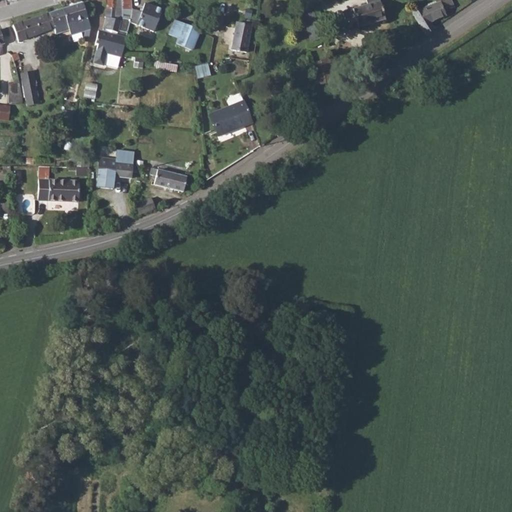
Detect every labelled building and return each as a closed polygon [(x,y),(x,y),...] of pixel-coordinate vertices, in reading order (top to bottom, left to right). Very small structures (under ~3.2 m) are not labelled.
[(107,0),(106,14),(105,19),(106,19),(115,21),(116,17),(129,20),(131,10),(122,10),(121,0),(107,0)] [(121,0),(122,10),(131,10),(131,0),(121,0)] [(450,0),(443,0),(412,13),(425,35),(434,29),(429,23),(445,16),(443,12),(454,7),(450,0)] [(378,2),(342,12),(348,31),(384,20),(378,2)] [(82,3),(50,14),(54,27),(67,23),(70,32),(72,37),(84,33),(84,38),(88,39),(90,30),(82,3)] [(141,14),(131,10),(129,20),(128,23),(153,33),(162,11),(145,4),(141,14)] [(303,16),(310,41),(323,37),(315,12),(303,16)] [(54,27),(50,14),(13,25),(18,42),(54,28),(54,27)] [(115,21),(106,19),(102,33),(98,31),(94,45),(97,46),(92,64),(102,66),(105,54),(120,58),(121,55),(129,20),(116,17),(115,21)] [(179,38),(185,24),(174,20),(169,34),(179,38)] [(235,23),(230,50),(246,53),(252,26),(249,25),(250,21),(246,21),(245,24),(235,23)] [(200,31),(185,24),(179,38),(176,44),(191,50),(192,50),(200,31)] [(340,80),(335,55),(312,65),(316,85),(340,80)] [(144,59),(135,58),(133,67),(142,68),(144,59)] [(204,65),(194,67),(197,79),(207,77),(207,76),(204,65)] [(33,73),(21,75),(26,107),(39,104),(33,73)] [(22,99),(18,82),(9,82),(9,102),(23,102),(22,99)] [(86,82),(83,97),(95,99),(97,84),(86,82)] [(253,122),(244,101),(209,115),(217,137),(253,122)] [(0,119),(9,121),(16,121),(17,108),(0,106),(0,119)] [(74,113),(61,111),(60,121),(73,123),(74,113)] [(98,158),(98,160),(133,165),(134,155),(116,153),(115,160),(98,158)] [(81,167),(89,168),(90,159),(81,159),(81,167)] [(133,165),(98,160),(96,178),(114,180),(114,176),(131,179),(132,172),(137,172),(138,166),(135,165),(133,165)] [(49,167),(38,167),(37,200),(78,202),(79,181),(49,180),(49,167)] [(81,167),(76,167),(76,175),(89,175),(89,168),(81,167)] [(151,168),(149,175),(156,176),(153,185),(183,191),(186,177),(151,168)] [(150,198),(135,204),(139,215),(154,209),(150,198)]
